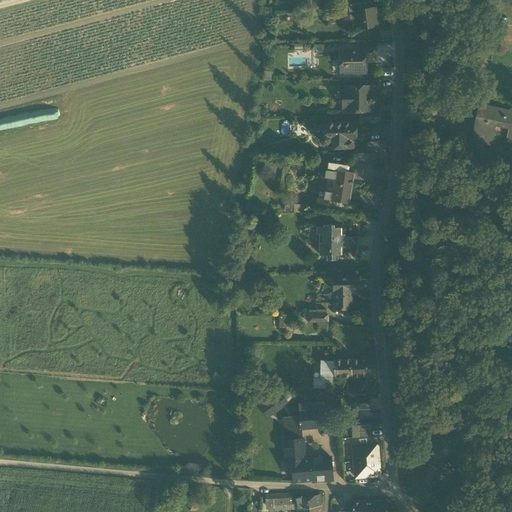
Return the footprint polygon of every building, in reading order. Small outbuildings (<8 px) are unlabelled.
[(310,0),(311,10),(321,9),(320,4),(321,2),(321,1),(319,0),(310,0)] [(348,5),(349,12),(355,11),(367,9),(366,3),(348,5)] [(363,21),(363,28),(377,26),(375,8),(367,9),(355,11),(356,19),(359,21),(363,21)] [(364,58),(376,58),(376,44),(358,44),(358,50),(364,50),(364,58)] [(346,73),(364,73),(364,63),(362,63),(362,58),(364,58),(364,50),(358,50),(341,50),(341,65),(345,65),(345,66),(346,66),(346,73)] [(343,90),(343,99),(375,99),(375,97),(373,94),(372,94),(372,87),(372,86),(360,86),(345,86),(345,90),(343,90)] [(375,101),(375,99),(343,99),(343,108),(345,108),(345,111),(361,111),(372,111),(372,110),(372,103),(373,103),(375,101)] [(474,138),(492,142),(496,125),(508,127),(511,128),(511,110),(490,106),(490,109),(481,107),(474,138)] [(327,148),(352,148),(352,141),(355,141),(355,130),(357,128),(357,125),(355,123),(324,123),(324,135),(323,135),(320,138),(320,142),(323,144),(327,144),(327,148)] [(368,142),(368,154),(377,154),(386,154),(386,142),(368,142)] [(377,165),(377,154),(368,154),(357,154),(357,162),(377,165)] [(318,204),(328,205),(329,200),(349,203),(352,184),(353,184),(353,182),(352,182),(354,174),(348,173),(338,172),(339,165),(328,164),(327,170),(323,169),(322,178),(327,179),(335,180),(334,191),(325,190),(320,189),(318,204)] [(335,180),(327,179),(325,190),(334,191),(335,180)] [(307,205),(294,205),(294,213),(307,213),(307,205)] [(327,260),(336,260),(336,255),(342,255),(342,248),(342,243),(345,243),(345,237),(345,235),(342,235),(342,228),(334,228),(334,225),(324,225),(324,227),(317,227),(317,235),(319,235),(320,255),(327,255),(327,260)] [(342,243),(342,248),(356,248),(356,237),(345,237),(345,243),(342,243)] [(335,309),(352,309),(352,296),(348,297),(348,290),(357,290),(357,277),(333,278),(334,288),(335,309)] [(288,328),(287,315),(281,315),(279,317),(279,328),(288,328)] [(374,359),(358,360),(359,377),(366,376),(366,380),(375,380),(374,359)] [(334,360),(334,361),(334,369),(338,369),(339,378),(359,377),(358,360),(334,360)] [(335,378),(334,369),(334,361),(322,362),(320,379),(320,388),(334,388),(335,378)] [(275,397),(281,407),(288,403),(281,393),(275,397)] [(275,397),(274,396),(260,406),(268,418),(282,408),(281,407),(275,397)] [(300,414),(322,412),(331,411),(330,401),(299,404),(300,414)] [(357,404),(358,416),(370,416),(369,404),(357,404)] [(332,424),(331,411),(322,412),(323,425),(332,424)] [(322,412),(300,414),(301,428),(323,426),(323,425),(322,412)] [(302,440),(301,428),(300,414),(282,416),(285,441),(302,440)] [(370,426),(358,426),(359,438),(371,438),(370,426)] [(304,459),(302,440),(285,441),(286,461),(292,461),(294,482),(312,481),(310,459),(304,459)] [(377,444),(353,446),(355,478),(380,476),(377,444)] [(312,481),(332,480),(330,457),(310,459),(312,481)] [(188,463),(187,475),(200,476),(201,464),(188,463)] [(439,472),(427,463),(415,479),(428,488),(439,472)] [(450,492),(460,499),(477,475),(467,468),(450,492)] [(295,494),(273,495),(273,503),(284,503),(295,502),(294,498),(295,498),(295,494)] [(273,503),(273,495),(265,496),(266,509),(274,509),(273,503)] [(297,510),(321,506),(320,496),(302,499),(302,497),(295,498),(294,498),(295,502),(297,510)] [(284,511),(297,510),(295,502),(284,503),(284,511)] [(372,511),(373,503),(372,503),(353,502),(352,511),(372,511)] [(372,502),(372,503),(373,503),(372,511),(382,511),(383,506),(383,502),(372,502)]
